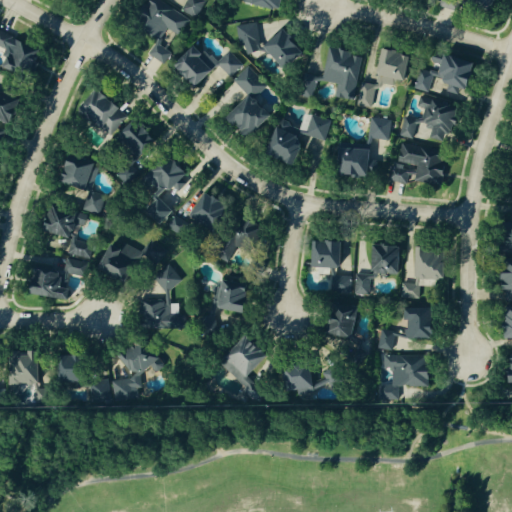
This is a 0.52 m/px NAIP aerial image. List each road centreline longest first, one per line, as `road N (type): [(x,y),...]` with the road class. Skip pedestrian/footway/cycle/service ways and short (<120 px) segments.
road 1 (residential): [(466,220),(298,205),(215,156),(129,71),(0,0)]
road 2 (residential): [(469,359),(466,220),(511,30)]
road 3 (residential): [(109,0),(43,125),(0,293)]
road 4 (residential): [(506,54),(454,34),(320,10)]
